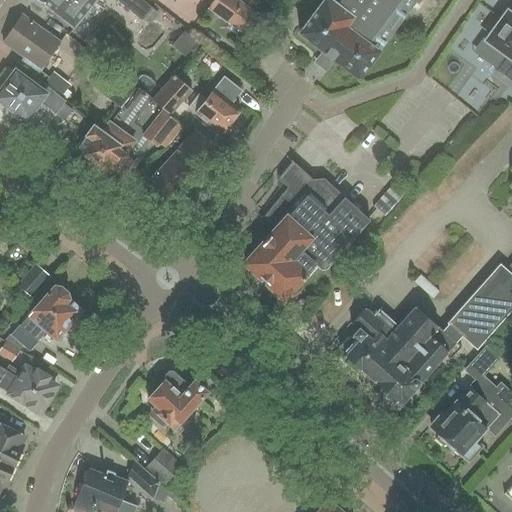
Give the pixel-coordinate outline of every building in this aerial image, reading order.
[(39,0),(75,28),(97,0),(39,0)] [(151,7),(142,0),(116,0),(141,20),(151,7)] [(216,0),(210,9),(231,24),(228,27),(239,35),(241,32),(243,33),(257,14),(238,0),(216,0)] [(273,0),(266,0),(257,13),(268,21),(280,4),(273,0)] [(325,0),(300,33),(360,78),(417,0),(325,0)] [(511,16),(509,14),(489,40),(508,54),(496,69),(511,81),(511,16)] [(61,49),(64,44),(23,16),(5,43),(26,57),(24,60),(40,71),(57,46),(61,49)] [(57,115),(68,102),(42,82),(40,83),(37,81),(34,84),(17,72),(5,87),(1,88),(0,89),(0,103),(5,108),(8,107),(16,113),(16,116),(21,119),(29,118),(41,102),(57,115)] [(176,76),(154,100),(171,115),(193,91),(176,76)] [(225,77),(215,90),(208,99),(201,94),(190,108),(211,124),(212,122),(225,132),(242,111),(232,103),(242,91),(225,77)] [(113,78),(101,93),(121,109),(133,93),(113,78)] [(163,110),(142,134),(157,147),(178,123),(163,110)] [(138,141),(110,120),(102,130),(95,125),(86,136),(87,137),(79,150),(87,156),(89,162),(95,167),(102,166),(111,173),(114,169),(125,178),(137,162),(127,155),(138,141)] [(177,196),(200,171),(197,168),(216,147),(198,130),(152,178),(154,180),(154,186),(158,190),(165,190),(172,197),(177,196)] [(328,269),(372,220),(367,215),(327,179),(315,180),(298,164),(283,181),(291,188),(264,217),(278,229),(247,263),(269,284),(270,289),(280,298),(285,298),(286,298),(303,279),(305,281),(307,279),(305,277),(306,276),(309,275),(311,276),(320,266),(324,269),(328,269)] [(374,207),(386,218),(406,195),(394,185),(374,207)] [(50,276),(36,264),(17,285),(31,297),(50,276)] [(346,356),(361,370),(363,372),(364,371),(402,405),(464,337),(479,350),(511,312),(511,272),(502,264),(449,323),(450,324),(445,330),(418,306),(401,325),(381,308),(375,315),(367,308),(353,323),(359,329),(341,349),(347,354),(346,356)] [(58,340),(84,311),(70,299),(70,292),(63,286),(56,285),(13,335),(32,352),(41,341),(39,340),(47,330),(58,340)] [(0,353),(10,361),(23,346),(4,330),(0,334),(0,338),(5,343),(0,348),(0,353)] [(509,421),(511,417),(511,391),(502,383),(499,388),(484,375),(500,357),(488,347),(468,369),(478,379),(458,402),(459,403),(435,430),(464,455),(501,414),(509,421)] [(0,366),(0,385),(16,395),(14,397),(22,401),(23,400),(31,404),(30,406),(38,411),(39,409),(42,411),(57,386),(48,380),(50,377),(39,370),(37,374),(27,368),(23,373),(11,366),(8,371),(0,366)] [(175,428),(208,391),(207,389),(208,384),(203,380),(196,381),(195,380),(190,385),(175,372),(170,371),(166,375),(166,380),(150,399),(157,406),(150,414),(163,425),(167,421),(175,428)] [(0,459),(14,466),(23,446),(22,445),(27,436),(0,423),(0,459)] [(182,465),(163,449),(146,468),(165,485),(182,465)] [(4,486),(14,466),(0,459),(0,491),(3,486),(4,486)] [(171,493),(135,461),(128,477),(153,499),(164,502),(171,493)] [(106,511),(135,511),(137,506),(122,501),(129,482),(90,468),(76,507),(78,510),(82,511),(91,511),(94,507),(106,511)] [(344,511),(330,499),(318,511),(344,511)]
